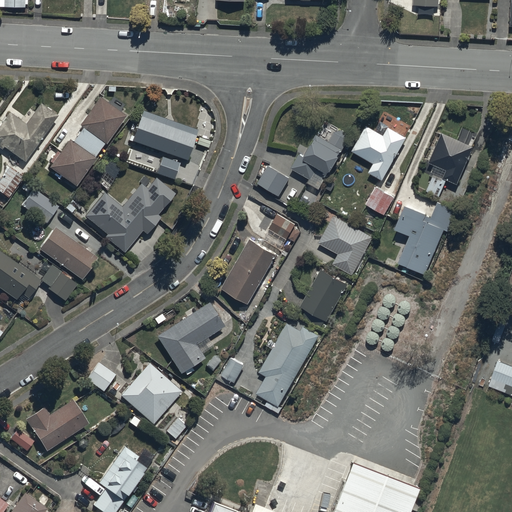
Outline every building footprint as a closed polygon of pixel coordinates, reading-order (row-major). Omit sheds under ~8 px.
[(26,0),(5,0),(5,8),(26,9),(26,0)] [(48,163),(75,183),(89,163),(95,155),(108,136),(125,113),(98,94),(78,121),(81,124),(71,138),(68,136),(48,163)] [(0,142),(5,146),(23,159),(57,111),(39,99),(24,119),(8,108),(0,119),(0,142)] [(198,133),(143,112),(132,143),(186,163),(198,133)] [(364,168),(381,177),(405,133),(387,123),(383,131),(365,122),(351,148),(369,157),(364,168)] [(336,124),(329,138),(314,130),(303,150),(299,148),(290,165),(312,177),(319,164),(331,170),(344,146),(342,145),(350,131),(336,124)] [(455,179),(459,171),(471,141),(441,129),(428,158),(446,165),(442,174),(455,179)] [(211,142),(198,138),(195,146),(208,151),(211,142)] [(180,164),(163,158),(156,176),(174,182),(180,164)] [(256,180),(277,191),(288,173),(266,161),(256,180)] [(9,162),(0,174),(0,190),(6,195),(22,172),(9,162)] [(140,185),(121,208),(104,194),(84,218),(106,236),(104,238),(123,254),(142,232),(146,235),(160,219),(157,216),(174,195),(156,180),(147,191),(140,185)] [(393,193),(375,183),(364,202),(383,212),(393,193)] [(312,214),(324,193),(307,184),(295,204),(312,214)] [(32,187),(21,203),(46,221),(58,205),(32,187)] [(397,260),(409,265),(424,271),(451,205),(437,199),(431,214),(418,209),(403,202),(393,226),(409,232),(397,260)] [(277,211),(268,226),(286,236),(294,221),(277,211)] [(332,212),(317,240),(337,250),(332,261),(351,271),(357,261),(372,233),(332,212)] [(54,223),(37,246),(81,277),(97,254),(54,223)] [(220,286),(247,301),(276,251),(249,236),(220,286)] [(0,282),(26,301),(42,279),(0,248),(0,282)] [(347,279),(320,265),(299,304),(326,318),(347,279)] [(46,286),(65,299),(78,281),(59,268),(46,286)] [(207,299),(155,333),(171,358),(180,372),(205,355),(196,341),(223,323),(207,299)] [(300,327),(292,323),(285,320),(258,370),(265,373),(255,391),(277,403),(314,335),(316,330),(302,322),(300,327)] [(233,379),(244,360),(230,352),(219,372),(233,379)] [(486,382),(511,392),(511,362),(496,356),(486,382)] [(86,377),(102,388),(115,370),(99,359),(86,377)] [(120,393),(152,421),(180,389),(147,361),(120,393)] [(29,424),(44,447),(88,420),(73,396),(49,412),(43,403),(24,415),(29,424)] [(7,435),(26,449),(33,439),(14,425),(7,435)] [(92,502),(105,511),(113,511),(149,463),(130,449),(124,445),(99,480),(104,485),(92,502)] [(407,511),(418,484),(350,458),(328,511),(407,511)] [(41,511),(46,506),(23,490),(6,511),(41,511)] [(265,511),(217,493),(209,511),(265,511)]
